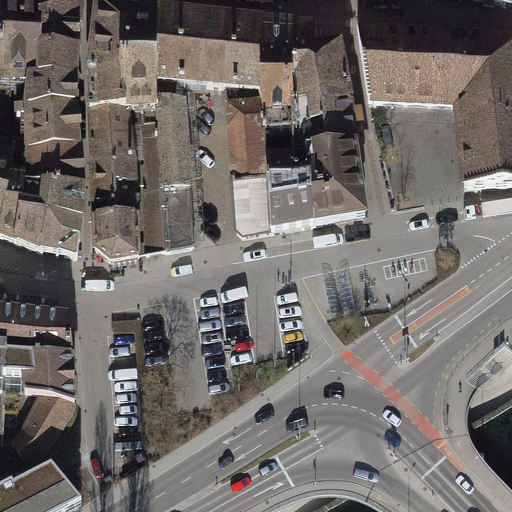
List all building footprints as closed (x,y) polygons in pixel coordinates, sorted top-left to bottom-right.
[(0,0),(0,237),(21,248),(80,262),(82,112),(84,54),(89,0),(0,0)] [(91,74),(91,112),(127,113),(124,72),(126,43),(129,11),(114,8),(98,6),(97,12),(98,12),(97,32),(91,74)] [(159,15),(129,11),(126,43),(124,72),(127,113),(129,113),(144,112),(147,142),(159,142),(157,111),(157,104),(157,68),(157,49),(159,15)] [(210,20),(159,15),(157,49),(157,68),(157,104),(185,107),(186,111),(197,111),(198,89),(210,90),(210,20)] [(210,20),(210,90),(254,94),(254,107),(231,108),(239,235),(245,241),(259,239),(273,236),(270,202),(268,157),(266,138),(261,85),(261,77),(262,26),(236,23),(210,20)] [(294,28),(262,26),(261,77),(261,85),(266,138),(293,136),(295,136),(291,98),(294,28)] [(296,108),(324,105),(320,66),(320,52),(319,28),(297,26),(298,66),(296,108)] [(459,110),(465,193),(511,189),(511,42),(488,41),(457,40),(424,38),(392,36),(359,35),(363,46),(370,105),(459,110)] [(320,66),(324,105),(357,102),(348,48),(320,52),(320,66)] [(310,157),(363,150),(357,102),(324,105),(296,108),(297,158),(310,157)] [(192,194),(186,111),(185,107),(157,104),(157,111),(159,142),(163,194),(192,194)] [(192,194),(195,245),(206,244),(197,111),(186,111),(192,194)] [(135,164),(129,113),(127,113),(91,112),(92,166),(135,164)] [(148,259),(167,254),(163,194),(159,142),(147,142),(151,191),(146,197),(148,259)] [(310,157),(318,232),(373,223),(363,150),(310,157)] [(310,157),(297,158),(297,162),(270,162),(272,187),(276,239),(318,232),(310,157)] [(139,178),(135,164),(92,166),(95,222),(139,219),(138,185),(139,178)] [(195,245),(192,194),(163,194),(167,254),(182,253),(196,251),(195,245)] [(140,260),(139,219),(95,222),(97,253),(113,265),(126,263),(140,260)] [(73,319),(0,311),(0,350),(10,351),(11,361),(36,361),(78,361),(73,319)] [(0,489),(29,476),(14,452),(6,452),(6,414),(6,403),(7,392),(7,384),(25,384),(38,384),(36,361),(11,361),(10,351),(0,350),(0,489)] [(78,361),(36,361),(38,384),(25,384),(25,400),(42,404),(80,411),(78,361)] [(80,411),(42,404),(24,440),(14,452),(29,476),(50,464),(77,422),(80,411)] [(0,511),(79,511),(83,510),(54,475),(16,495),(15,492),(0,499),(0,511)]
